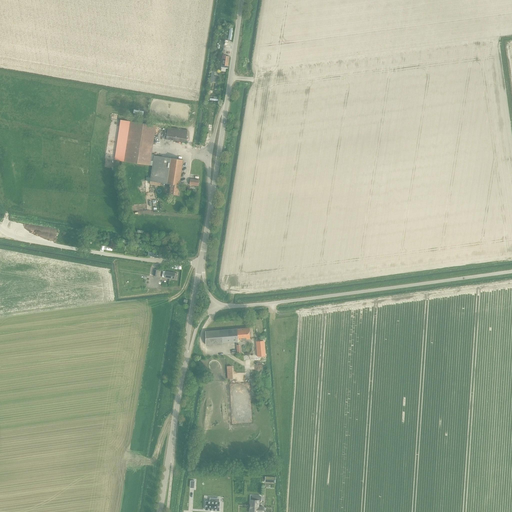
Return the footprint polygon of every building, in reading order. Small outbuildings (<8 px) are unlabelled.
[(221,65),(221,67),(228,69),(229,56),(222,55),(221,65)] [(120,120),(114,160),(124,161),(149,165),(152,166),(150,181),(170,184),(168,193),(176,195),(177,190),(178,190),(179,189),(179,187),(179,186),(178,186),(182,160),(154,156),(153,161),(150,161),(155,125),(130,121),(120,120)] [(166,139),(185,142),(187,130),(167,127),(166,139)] [(148,255),(164,258),(165,251),(161,250),(161,252),(154,251),(155,249),(149,248),(148,255)] [(239,340),(249,339),(249,328),(236,329),(205,331),(206,344),(238,342),(238,341),(239,341),(239,340)] [(263,341),(256,341),(257,356),(265,356),(263,341)] [(250,499),(248,511),(263,511),(263,507),(258,506),(259,501),(260,501),(260,497),(251,496),(251,499),(250,499)] [(205,501),(204,510),(219,511),(219,502),(214,501),(214,498),(209,498),(209,501),(205,501)]
